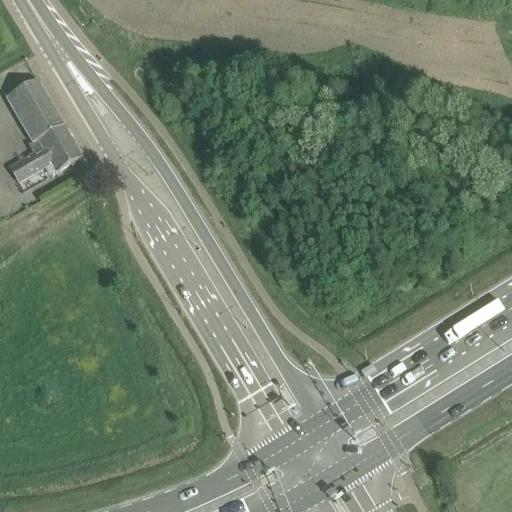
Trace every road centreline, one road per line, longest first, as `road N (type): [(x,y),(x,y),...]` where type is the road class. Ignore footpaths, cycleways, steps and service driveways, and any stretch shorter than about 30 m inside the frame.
road 1 (tertiary): [(318,427),(175,186),(125,119),(67,70)]
road 2 (tertiary): [(67,70),(92,128),(290,445)]
road 3 (primary): [(511,314),(318,427)]
road 4 (primary): [(348,476),(511,375)]
road 5 (primary): [(290,445),(167,511)]
